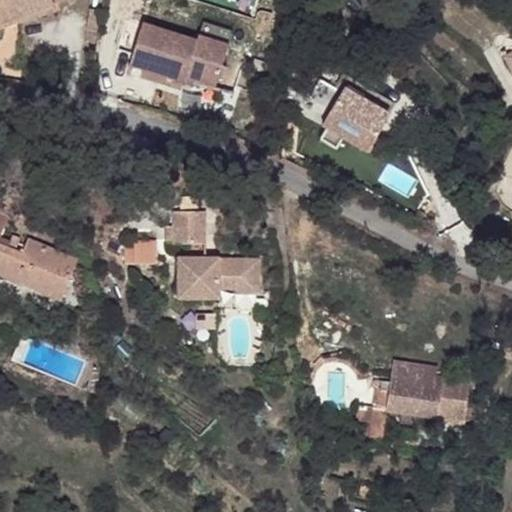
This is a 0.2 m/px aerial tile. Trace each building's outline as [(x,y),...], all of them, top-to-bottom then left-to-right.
[(18,13),(14,0),(0,0),(0,24),(4,24),(2,19),(18,13)] [(54,4),(52,0),(14,0),(18,13),(35,7),(36,12),(54,6),(54,4)] [(20,18),(23,26),(56,15),(54,6),(36,12),(20,18)] [(20,18),(36,12),(35,7),(18,13),(20,18)] [(101,30),(104,12),(92,9),(88,28),(101,30)] [(2,19),(4,24),(20,18),(18,13),(2,19)] [(0,24),(0,33),(23,26),(20,18),(4,24),(0,24)] [(197,42),(142,26),(130,67),(185,84),(187,79),(195,82),(215,88),(228,47),(198,38),(197,42)] [(342,74),(334,88),(387,118),(394,105),(342,74)] [(387,118),(319,79),(309,97),(331,109),(322,125),(367,151),(387,118)] [(342,137),(327,128),(320,139),(335,148),(342,137)] [(204,244),(203,210),(171,211),(171,225),(166,226),(166,242),(172,241),(172,244),(204,244)] [(0,245),(4,235),(2,234),(9,217),(0,213),(0,245)] [(11,237),(4,235),(0,245),(0,276),(59,301),(77,259),(28,237),(22,251),(16,248),(21,237),(13,234),(11,237)] [(157,266),(157,244),(125,245),(125,266),(157,266)] [(257,259),(217,259),(217,264),(203,264),(202,259),(174,259),(176,303),(217,302),(217,289),(233,289),(234,298),(259,297),(257,259)] [(464,426),(470,381),(441,377),(439,386),(428,385),(431,365),(387,359),(384,378),(382,390),(375,389),(372,407),(359,405),(354,437),(382,441),(386,414),(400,416),(422,419),(464,426)] [(422,419),(400,416),(399,424),(421,427),(422,419)] [(376,493),(352,488),(350,501),(373,506),(376,493)]
